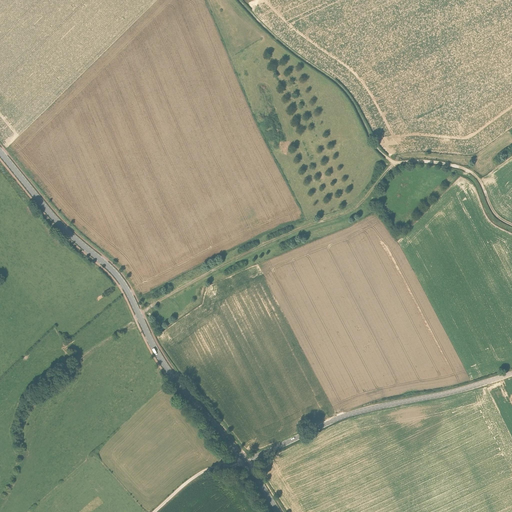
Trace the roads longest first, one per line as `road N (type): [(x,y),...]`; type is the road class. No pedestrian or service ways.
road 1 (secondary): [(246,463),(162,363),(118,277),(64,230),(0,152)]
road 2 (track): [(394,164),(348,212),(286,233),(147,308)]
road 3 (unclassified): [(246,463),(347,414),(511,373)]
road 4 (track): [(394,164),(373,145),(344,90),(238,0)]
road 5 (track): [(511,225),(492,211),(471,172),(424,161),(394,164)]
